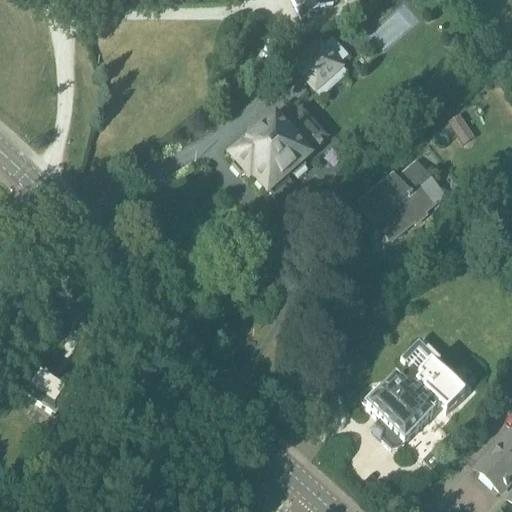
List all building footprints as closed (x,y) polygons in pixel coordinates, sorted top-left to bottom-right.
[(327,0),(288,0),(299,22),(331,8),(327,0)] [(345,71),(340,65),(346,59),(330,41),(323,47),(319,42),(289,70),(314,98),(345,71)] [(273,121),(230,160),(232,163),(229,166),(242,181),(245,178),(248,181),(251,178),(266,195),(268,194),(276,203),(293,189),(284,179),(288,176),(293,178),(303,169),(302,164),(307,159),(306,158),(326,140),(300,111),(290,120),(284,113),(274,122),(273,121)] [(462,149),(473,142),(458,119),(447,126),(462,149)] [(414,166),(359,213),(373,230),(379,224),(394,241),(413,225),(414,227),(425,218),(423,216),(433,207),(443,199),(428,182),(414,166)] [(393,383),(365,412),(378,425),(373,430),(381,438),(379,445),(389,455),(396,453),(401,448),(402,449),(430,420),(428,418),(438,409),(444,415),(442,417),(444,419),(470,392),(420,343),(399,364),(421,385),(419,388),(417,386),(406,396),(396,385),(393,383)] [(67,399),(72,391),(58,382),(56,384),(38,372),(34,377),(21,397),(54,419),(67,399)] [(511,435),(488,461),(492,465),(480,478),(500,497),(511,484),(511,435)] [(456,448),(447,440),(440,446),(449,455),(456,448)]
